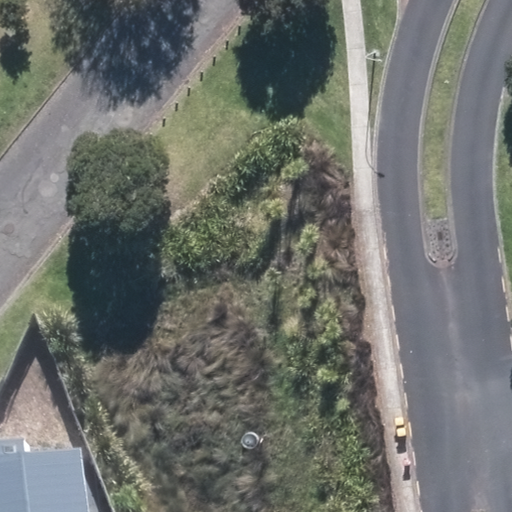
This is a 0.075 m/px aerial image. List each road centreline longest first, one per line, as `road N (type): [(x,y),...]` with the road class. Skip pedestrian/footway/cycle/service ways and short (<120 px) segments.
road 1 (residential): [(426,418),(396,197),(401,87),(409,42),(429,0)]
road 2 (residential): [(511,15),(482,64),(472,123),(499,410)]
